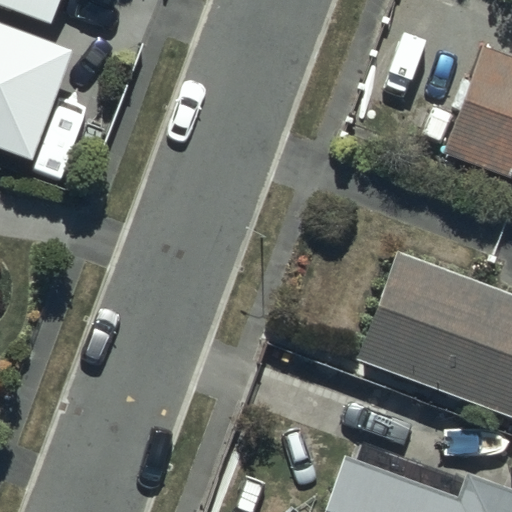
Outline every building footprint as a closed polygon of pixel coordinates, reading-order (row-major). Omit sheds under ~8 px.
[(60,0),(0,0),(0,1),(53,21),(60,0)] [(0,146),(34,159),(76,49),(0,20),(0,146)] [(511,63),(485,54),(446,160),(511,183),(511,63)] [(511,421),(511,297),(400,257),(360,365),(511,421)] [(457,505),(346,463),(327,511),(511,511),(511,494),(467,478),(457,505)]
